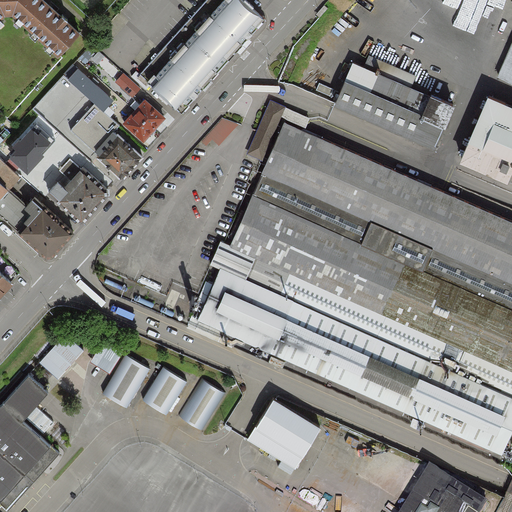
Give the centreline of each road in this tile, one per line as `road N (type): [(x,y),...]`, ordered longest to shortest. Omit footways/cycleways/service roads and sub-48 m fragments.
road 1 (unclassified): [(511,490),(53,274)]
road 2 (primary): [(53,274),(287,20)]
